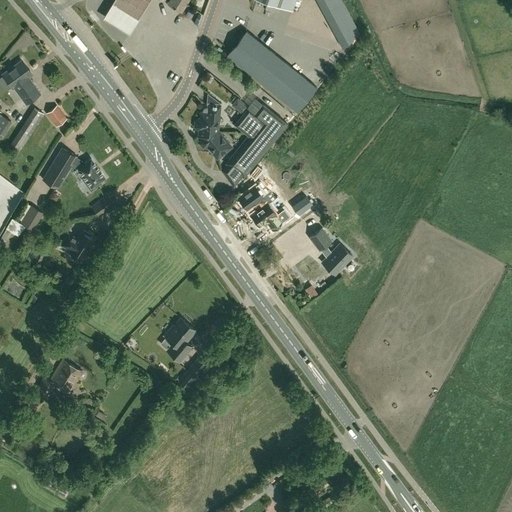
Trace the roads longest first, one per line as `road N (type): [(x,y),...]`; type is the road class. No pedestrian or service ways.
road 1 (primary): [(413,511),(140,134)]
road 2 (primary): [(140,134),(38,0)]
road 3 (tertiary): [(140,134),(182,89),(216,0)]
